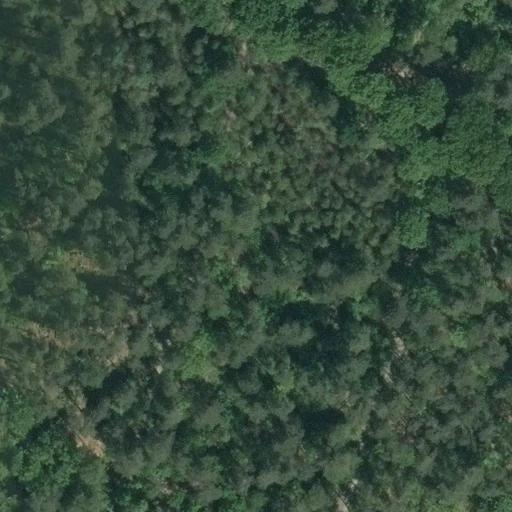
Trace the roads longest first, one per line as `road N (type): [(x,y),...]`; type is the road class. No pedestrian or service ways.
road 1 (track): [(511,241),(441,200),(442,168),(420,131),(249,29)]
road 2 (track): [(441,200),(335,511)]
